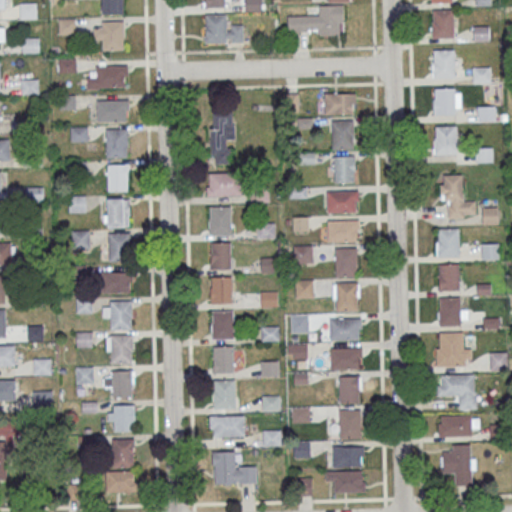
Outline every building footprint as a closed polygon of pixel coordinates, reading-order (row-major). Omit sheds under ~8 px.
[(101,0),(121,0),(122,13),(102,14),(101,0)] [(20,3),(20,18),(36,18),(36,3),(20,3)] [(287,15),(287,31),(307,31),(307,29),(320,28),(320,35),(338,34),(338,22),(343,21),(343,4),(318,5),(319,15),(287,15)] [(433,10),(453,10),(453,37),(432,38),(432,21),(433,21),(433,10)] [(205,14),(205,42),(226,42),(226,38),(232,38),(232,41),(243,41),(242,24),(231,24),(231,30),(226,30),(226,14),(205,14)] [(59,33),(74,33),(74,19),(59,18),(59,33)] [(102,21),(122,21),(123,49),(103,49),(103,38),(94,38),(93,27),(103,27),(102,21)] [(489,25),(473,25),(473,41),(489,41),(489,25)] [(39,52),(39,38),(22,38),(22,52),(39,52)] [(433,50),(454,49),(454,77),(433,77),(432,61),(434,61),(433,50)] [(127,88),(126,65),(96,66),(96,77),(86,77),(86,88),(127,88)] [(472,67),(472,82),(489,82),(489,67),(472,67)] [(22,94),(39,94),(39,78),(22,78),(22,94)] [(434,88),(454,87),(454,115),(433,115),(433,99),(434,99),(434,88)] [(354,93),(324,93),(324,113),(354,113),(354,93)] [(97,121),(127,121),(127,100),(97,100),(97,121)] [(495,106),(478,106),(478,120),(495,120),(495,106)] [(232,163),(231,141),(234,141),(234,111),(211,111),(211,163),(232,163)] [(353,148),(353,119),(332,120),(332,148),(353,148)] [(436,126),(456,125),(456,153),(435,153),(435,137),(436,137),(436,126)] [(105,128),(126,128),(126,156),(106,157),(105,128)] [(0,159),(9,159),(9,139),(0,139),(0,159)] [(477,161),(491,161),(492,148),(477,148),(477,161)] [(333,156),(334,182),(354,182),(354,155),(333,156)] [(127,163),(107,163),(107,190),(127,190),(127,163)] [(242,195),(242,173),(207,173),(207,195),(242,195)] [(441,200),(446,200),(447,217),(475,217),(474,200),(463,200),(462,175),(440,175),(441,200)] [(42,187),(27,187),(27,199),(42,199),(42,187)] [(252,200),(267,202),(269,191),(253,189),(252,200)] [(357,190),(327,190),(327,211),(357,211),(357,190)] [(85,195),(69,195),(69,211),(85,211),(85,195)] [(107,198),(127,197),(128,226),(108,227),(107,198)] [(210,206),(230,206),(231,233),(209,233),(209,217),(210,217),(210,206)] [(496,208),(484,208),(484,222),(496,222),(496,208)] [(357,240),(357,220),(327,220),(327,240),(357,240)] [(275,237),(274,222),(257,222),(258,237),(275,237)] [(438,228),(458,228),(458,255),(437,256),(437,239),(438,239),(438,228)] [(88,230),(72,230),(72,247),(88,247),(88,230)] [(108,232),(128,232),(129,260),(108,261),(108,232)] [(0,264),(11,264),(11,242),(0,242),(0,264)] [(210,242),(230,242),(231,269),(209,270),(209,253),(210,253),(210,242)] [(498,259),(498,244),(482,244),(482,259),(498,259)] [(311,262),(311,245),(294,245),(294,263),(311,262)] [(356,247),(335,247),(335,276),(356,276),(356,247)] [(277,258),(261,258),(261,271),(277,271),(277,258)] [(439,264),(459,263),(459,291),(438,291),(438,275),(439,275),(439,264)] [(130,292),(130,271),(102,271),(102,292),(130,292)] [(211,276),(231,276),(232,303),(210,304),(210,288),(211,288),(211,276)] [(312,280),(296,280),(296,297),(312,297),(312,280)] [(357,282),(333,282),(333,310),(357,310),(357,282)] [(261,306),(277,306),(277,292),(261,292),(261,306)] [(439,297),(460,297),(460,324),(439,325),(438,308),(440,308),(439,297)] [(110,300),(130,300),(131,329),(110,329),(110,300)] [(213,311),(233,311),(233,338),(212,339),(212,323),(213,323),(213,311)] [(308,314),(291,314),(291,331),(308,331),(308,314)] [(330,318),(330,339),(360,339),(360,318),(330,318)] [(28,340),(43,340),(43,325),(28,325),(28,340)] [(261,341),(279,341),(279,325),(261,325),(261,341)] [(92,347),(92,332),(77,332),(77,347),(92,347)] [(437,366),(470,366),(470,348),(462,348),(462,332),(437,332),(437,366)] [(110,334),(131,334),(131,363),(111,363),(110,334)] [(306,344),(288,344),(288,357),(306,357),(306,344)] [(0,345),(0,365),(14,365),(14,345),(0,345)] [(213,345),(233,345),(234,372),(212,373),(212,357),(213,357),(213,345)] [(361,369),(361,347),(330,347),(330,369),(361,369)] [(489,369),(505,369),(505,352),(489,352),(489,369)] [(33,374),(50,374),(50,358),(33,358),(33,374)] [(278,360),(261,360),(261,375),(278,375),(278,360)] [(77,382),(93,382),(93,366),(77,366),(77,382)] [(112,370),(131,370),(132,396),(112,397),(112,370)] [(437,374),(437,396),(459,396),(459,407),(476,407),(476,374),(437,374)] [(359,403),(359,375),(339,375),(339,403),(359,403)] [(16,379),(0,379),(0,400),(16,401),(16,379)] [(214,380),(234,379),(235,407),(213,407),(213,391),(214,391),(214,380)] [(279,395),(262,395),(262,411),(279,410),(279,395)] [(113,404),(133,404),(133,430),(114,431),(113,404)] [(360,409),(338,409),(338,437),(360,437),(360,409)] [(438,414),(439,436),(478,435),(478,414),(438,414)] [(210,415),(210,436),(244,436),(244,415),(210,415)] [(491,426),(491,437),(500,437),(500,426),(491,426)] [(263,430),(263,445),(280,445),(280,430),(263,430)] [(113,439),(133,439),(133,465),(114,465),(113,439)] [(472,444),(451,444),(451,451),(442,451),(442,473),(455,473),(455,485),(472,485),(472,444)] [(332,466),(363,466),(363,446),(332,446),(332,466)] [(255,484),(255,464),(235,464),(235,451),(214,451),(214,484),(255,484)] [(106,470),(106,491),(135,491),(135,470),(106,470)] [(364,470),(326,470),(326,481),(335,481),(335,491),(364,491),(364,470)]
